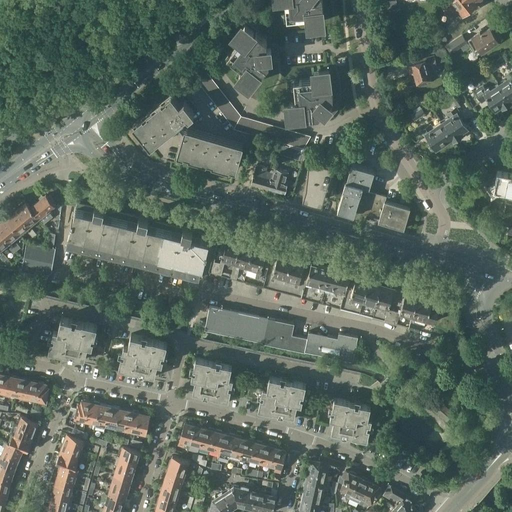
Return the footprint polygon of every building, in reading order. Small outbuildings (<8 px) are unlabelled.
[(284,0),(287,18),(287,19),(308,17),(308,23),(324,21),(322,8),(323,8),(322,0),(284,0)] [(440,0),(439,1),(446,9),(453,18),(462,11),(463,12),(476,2),(475,1),(476,0),(440,0)] [(387,1),(386,13),(397,13),(397,1),(387,1)] [(240,40),(227,56),(227,57),(243,70),(239,74),(251,84),(259,74),(260,74),(269,64),(269,58),(276,57),(275,46),(267,47),(267,41),(256,32),(255,33),(245,25),(235,37),(240,40)] [(481,52),(499,40),(498,38),(498,37),(496,34),(495,34),(491,27),(482,33),(482,32),(481,33),(480,32),(469,39),(473,45),(476,44),(481,52)] [(450,53),(468,42),(462,33),(444,44),(450,53)] [(434,49),(436,55),(420,60),(420,61),(408,64),(410,73),(415,72),(418,85),(427,83),(426,79),(431,78),(428,67),(437,65),(436,63),(448,59),(445,46),(434,49)] [(506,54),(495,61),(498,66),(509,59),(506,54)] [(197,80),(207,72),(203,68),(193,75),(197,80)] [(506,78),(499,82),(511,100),(511,99),(511,70),(504,75),(506,78)] [(329,71),(315,73),(314,73),(314,78),(294,81),(296,101),(290,102),(292,117),(305,116),(305,117),(319,116),(322,111),(329,116),(336,107),(329,102),(333,98),(332,84),(330,84),(329,71)] [(211,77),(207,72),(197,80),(201,85),(211,77)] [(215,82),(211,77),(201,85),(205,90),(215,82)] [(218,87),(215,82),(205,90),(208,95),(218,87)] [(511,101),(511,100),(499,82),(490,88),(489,86),(485,88),(483,85),(475,91),(481,101),(488,97),(495,109),(502,105),(503,107),(504,106),(506,107),(510,104),(511,102),(511,101)] [(463,83),(458,85),(463,93),(468,90),(463,83)] [(222,92),(218,87),(208,95),(212,99),(222,92)] [(458,91),(451,96),(458,106),(465,101),(458,91)] [(226,96),(222,92),(212,99),(216,104),(226,96)] [(179,103),(173,95),(171,93),(166,97),(167,98),(163,101),(162,100),(147,112),(148,113),(144,116),(143,115),(133,123),(135,125),(149,143),(151,145),(179,122),(183,128),(184,128),(178,149),(177,152),(184,154),(184,153),(189,154),(189,156),(207,161),(207,160),(212,161),(212,162),(230,168),(230,166),(236,168),(236,167),(237,167),(243,145),(244,142),(185,125),(181,121),(188,115),(189,116),(195,111),(192,108),(196,106),(190,98),(187,101),(185,98),(179,103)] [(230,101),(226,96),(216,104),(220,109),(230,101)] [(220,109),(223,114),(233,106),(230,101),(220,109)] [(237,111),(233,106),(223,114),(227,119),(237,111)] [(448,117),(441,121),(454,140),(455,139),(457,140),(460,137),(461,135),(462,134),(461,132),(467,127),(459,114),(460,113),(456,107),(445,113),(448,117)] [(415,120),(425,113),(422,108),(411,115),(415,120)] [(227,119),(234,128),(241,116),(237,111),(227,119)] [(240,130),(246,119),(241,116),(234,128),(240,130)] [(247,117),(246,119),(240,130),(245,132),(252,120),(247,117)] [(252,119),(252,120),(245,132),(251,133),(257,122),(252,119)] [(257,135),(263,123),(258,121),(257,122),(251,133),(257,135)] [(452,141),(454,140),(441,121),(433,126),(431,124),(422,130),(426,136),(427,135),(432,143),(432,144),(431,145),(431,146),(432,148),(432,149),(434,149),(435,149),(445,143),(446,145),(452,141)] [(264,122),(263,123),(257,135),(263,137),(269,125),(264,122)] [(268,138),(275,127),(270,124),(269,125),(263,137),(268,138)] [(275,126),(275,127),(268,138),(274,140),(280,129),(275,126)] [(280,141),(286,130),(281,127),(280,129),(274,140),(280,141)] [(287,129),(286,130),(280,141),(286,143),(292,132),(287,129)] [(293,131),(292,132),(286,143),(292,145),(298,134),(293,131)] [(298,132),(298,134),(292,145),(297,146),(304,135),(298,132)] [(297,146),(304,148),(310,136),(309,137),(304,134),(304,135),(297,146)] [(281,144),(278,152),(299,158),(301,150),(281,144)] [(303,194),(322,199),(323,196),(326,188),(330,189),(336,168),(332,167),(334,160),(310,153),(308,172),(307,181),(303,194)] [(385,200),(387,196),(381,194),(366,190),(368,185),(369,185),(374,169),(352,162),(350,167),(346,178),(345,178),(343,187),(344,187),(338,209),(354,214),(355,209),(370,213),(369,215),(374,216),(375,215),(380,216),(378,221),(404,228),(410,208),(385,200)] [(251,183),(268,188),(273,171),(274,172),(275,169),(276,164),(275,163),(273,171),(272,170),(269,172),(266,171),(267,167),(257,164),(251,183)] [(273,171),(268,188),(285,193),(285,192),(288,193),(291,184),(287,183),(289,177),(276,173),(278,164),(276,164),(275,169),(274,172),(273,171)] [(491,178),(483,183),(485,186),(493,198),(491,199),(489,201),(493,207),(492,210),(504,212),(506,203),(511,204),(511,173),(497,170),(496,175),(491,178)] [(39,199),(31,207),(39,217),(44,223),(53,216),(48,209),(54,204),(52,202),(54,201),(50,195),(48,196),(46,194),(43,196),(42,196),(39,198),(39,199)] [(20,207),(16,209),(29,225),(39,217),(31,207),(26,201),(25,202),(24,201),(18,205),(20,207)] [(72,215),(71,220),(73,221),(69,236),(201,268),(203,262),(206,251),(207,252),(208,248),(207,248),(207,246),(208,244),(209,238),(210,233),(193,229),(194,227),(184,225),(182,231),(179,230),(180,226),(148,218),(149,216),(139,214),(138,220),(134,219),(135,215),(104,207),(105,205),(95,203),(94,209),(90,208),(91,204),(77,201),(74,216),(72,215)] [(12,211),(5,216),(19,233),(29,225),(16,209),(13,212),(12,211)] [(0,222),(0,228),(9,241),(19,233),(5,216),(0,220),(0,222)] [(0,247),(0,248),(9,241),(0,228),(0,247)] [(45,245),(43,253),(54,255),(55,255),(56,248),(54,247),(54,243),(56,233),(49,231),(48,239),(48,240),(47,246),(45,245)] [(201,268),(69,236),(66,246),(67,246),(113,257),(147,265),(150,266),(198,278),(199,278),(201,268)] [(233,274),(242,243),(240,242),(240,241),(233,239),(232,240),(227,239),(220,262),(214,260),(212,268),(222,271),(224,264),(225,260),(234,263),(231,273),(233,274)] [(26,242),(21,270),(48,275),(51,273),(55,255),(54,255),(43,253),(45,245),(26,242)] [(248,267),(254,244),(246,242),(245,244),(242,243),(233,274),(235,274),(238,264),(248,267)] [(263,247),(254,244),(248,267),(257,270),(256,274),(254,280),(258,281),(260,275),(267,250),(262,249),(263,247)] [(276,275),(286,278),(292,256),(284,253),(283,255),(278,254),(271,278),(275,279),(276,275)] [(301,258),(292,256),(286,278),(296,281),(295,285),(298,286),(300,278),(305,261),(300,260),(301,258)] [(209,270),(232,277),(233,274),(231,273),(234,263),(225,260),(224,264),(222,271),(212,268),(214,260),(212,259),(209,270)] [(320,284),(326,285),(331,267),(318,263),(318,264),(312,263),(313,262),(312,261),(306,280),(320,284)] [(232,277),(244,280),(248,267),(238,264),(235,274),(233,274),(232,277)] [(256,274),(257,270),(248,267),(244,280),(269,287),(271,278),(260,275),(258,281),(254,280),(256,274)] [(326,285),(333,287),(345,291),(351,273),(350,272),(350,273),(344,271),(331,267),(326,285)] [(275,279),(271,278),(269,287),(282,290),(286,278),(276,275),(275,279)] [(353,298),(363,301),(370,278),(362,276),(361,278),(356,276),(351,293),(349,300),(352,302),(353,298)] [(296,281),(286,278),(282,290),(302,296),(306,280),(300,278),(298,286),(295,285),(296,281)] [(376,304),(382,284),(377,282),(378,280),(370,278),(363,301),(373,304),(371,307),(375,308),(376,305),(376,304)] [(320,284),(306,280),(302,296),(315,299),(320,284)] [(382,284),(376,304),(376,305),(385,307),(384,311),(387,312),(389,307),(394,288),(389,286),(390,284),(383,282),(382,284)] [(333,287),(326,285),(320,284),(315,299),(328,303),(333,287)] [(333,287),(328,303),(341,307),(345,291),(333,287)] [(341,307),(360,312),(363,301),(353,298),(352,302),(349,300),(351,293),(345,291),(341,307)] [(406,312),(413,314),(419,295),(417,294),(417,292),(413,291),(411,292),(406,291),(400,310),(406,312)] [(435,321),(436,318),(439,317),(440,312),(438,310),(439,307),(433,305),(435,300),(434,297),(431,296),(429,298),(419,295),(413,314),(427,319),(435,321)] [(360,312),(373,316),(375,308),(371,307),(373,304),(363,301),(360,312)] [(267,316),(210,304),(205,328),(262,340),(267,316)] [(373,316),(385,319),(387,312),(384,311),(385,307),(376,305),(375,308),(373,316)] [(406,312),(400,310),(389,307),(387,312),(385,319),(403,324),(406,312)] [(403,324),(418,328),(443,335),(447,321),(436,318),(435,321),(427,319),(413,314),(406,312),(403,324)] [(58,330),(54,329),(48,351),(63,355),(64,355),(64,354),(85,359),(88,345),(92,346),(97,324),(82,321),(61,316),(58,330)] [(305,350),(306,349),(308,337),(307,336),(292,333),(295,322),(267,316),(262,340),(262,341),(305,350)] [(358,336),(339,332),(338,337),(309,330),(307,336),(308,337),(306,349),(353,359),(358,336)] [(118,368),(134,372),(134,371),(155,376),(158,362),(162,363),(167,341),(152,338),(131,333),(128,347),(124,346),(118,368)] [(233,380),(229,379),(232,365),(211,361),(211,360),(196,357),(191,379),(195,380),(192,393),(192,394),(213,398),(213,399),(228,402),(233,380)] [(0,395),(4,396),(4,394),(7,382),(9,375),(0,372),(0,395)] [(7,382),(4,394),(9,395),(10,393),(15,394),(18,377),(9,375),(7,382)] [(273,414),(294,418),(297,404),(301,405),(306,383),(291,380),(270,376),(267,390),(263,389),(258,411),(273,414)] [(18,377),(15,394),(20,395),(20,398),(24,399),(24,397),(28,379),(18,377)] [(24,397),(24,399),(29,400),(29,397),(34,398),(38,381),(28,379),(24,397)] [(38,381),(34,398),(40,400),(39,404),(47,406),(48,397),(46,397),(49,386),(46,386),(46,383),(38,381)] [(372,420),(368,419),(371,405),(350,401),(350,400),(342,398),(335,397),(330,419),(334,420),(331,434),(352,438),(352,439),(367,442),(372,420)] [(72,406),(71,410),(77,411),(75,419),(85,421),(90,401),(89,401),(89,400),(84,399),(83,399),(82,399),(81,403),(79,402),(77,408),(72,406)] [(438,400),(433,406),(447,418),(452,412),(438,400)] [(90,401),(85,421),(95,424),(100,402),(95,401),(94,402),(90,401)] [(100,402),(95,424),(106,426),(110,405),(106,404),(106,403),(100,402)] [(110,405),(106,426),(115,428),(120,406),(114,405),(113,406),(110,405)] [(120,406),(115,428),(125,430),(128,416),(129,410),(126,409),(126,408),(120,406)] [(33,407),(31,412),(40,416),(42,410),(33,407)] [(128,416),(125,430),(135,433),(139,411),(134,410),(133,410),(129,410),(128,416)] [(139,411),(135,433),(140,434),(140,435),(145,436),(150,414),(146,413),(145,412),(139,411)] [(20,414),(19,419),(21,419),(19,424),(21,425),(36,430),(38,425),(37,425),(38,421),(20,414)] [(185,422),(179,443),(184,445),(184,442),(190,444),(193,434),(195,423),(189,421),(189,423),(185,422)] [(12,427),(11,432),(13,433),(31,440),(33,436),(34,436),(36,430),(21,425),(19,424),(17,423),(14,422),(12,427)] [(193,434),(190,444),(200,447),(201,442),(205,427),(202,426),(202,425),(195,423),(193,434)] [(74,427),(72,432),(82,436),(83,432),(84,431),(74,427)] [(201,442),(200,447),(210,449),(212,444),(215,429),(209,427),(209,428),(205,427),(201,442)] [(212,444),(210,449),(220,452),(224,436),(225,433),(222,432),(222,430),(215,429),(212,444)] [(9,442),(9,443),(23,448),(22,448),(24,449),(28,451),(28,450),(30,448),(31,445),(30,443),(31,442),(30,442),(31,440),(13,433),(9,442)] [(220,452),(219,455),(229,458),(229,457),(230,455),(232,448),(235,434),(229,433),(229,434),(225,433),(224,436),(220,452)] [(65,437),(64,442),(72,445),(81,448),(82,445),(84,445),(86,440),(67,434),(66,437),(65,437)] [(230,455),(229,457),(235,459),(239,460),(245,438),(242,437),(242,436),(235,434),(232,448),(230,455)] [(245,438),(239,460),(244,461),(244,459),(250,460),(251,458),(256,440),(249,438),(249,439),(245,438)] [(251,458),(250,460),(261,463),(266,444),(262,443),(262,442),(256,440),(251,458)] [(0,446),(0,450),(3,451),(20,458),(24,449),(22,448),(23,448),(9,443),(9,442),(5,441),(3,444),(1,444),(0,446)] [(62,448),(61,452),(79,458),(80,455),(79,454),(81,448),(72,445),(64,442),(61,448),(62,448)] [(120,444),(118,454),(137,460),(138,457),(139,457),(140,452),(139,452),(140,450),(120,444)] [(266,444),(261,463),(271,466),(271,463),(276,446),(269,444),(269,445),(266,444)] [(271,463),(271,466),(276,467),(275,470),(280,471),(280,470),(286,449),(282,448),(282,447),(276,446),(271,463)] [(0,464),(14,469),(15,467),(16,462),(18,463),(20,458),(3,451),(1,456),(0,455),(0,464)] [(58,456),(56,460),(57,461),(57,462),(62,464),(62,463),(75,468),(78,469),(79,468),(76,467),(78,461),(77,460),(77,459),(78,459),(79,458),(61,452),(60,455),(59,455),(59,456),(58,456)] [(118,454),(115,463),(116,463),(118,464),(135,469),(137,464),(136,463),(137,460),(118,454)] [(171,459),(169,464),(171,465),(186,469),(189,470),(193,460),(173,455),(172,459),(171,459)] [(328,465),(334,467),(332,474),(336,476),(341,462),(322,455),(321,459),(316,459),(316,458),(316,457),(316,456),(315,456),(314,456),(313,456),(312,456),(311,457),(311,458),(310,463),(309,464),(308,469),(326,473),(328,465)] [(60,467),(58,472),(59,472),(77,479),(80,469),(78,469),(75,468),(62,463),(62,464),(61,467),(60,467)] [(0,476),(0,477),(11,480),(13,475),(12,475),(14,471),(14,469),(0,464),(0,476)] [(113,469),(112,472),(131,479),(132,475),(133,475),(135,469),(118,464),(116,470),(113,469)] [(168,471),(166,474),(180,478),(186,480),(189,470),(186,469),(171,465),(169,464),(167,470),(168,471)] [(308,476),(307,479),(323,483),(329,484),(330,480),(325,479),(326,473),(308,469),(306,475),(308,476)] [(342,487),(348,490),(347,492),(345,496),(349,498),(351,494),(359,476),(356,474),(355,473),(351,471),(349,472),(350,472),(346,470),(343,476),(344,477),(344,478),(345,479),(343,484),(342,487)] [(56,477),(55,482),(73,487),(74,484),(76,484),(77,479),(59,472),(57,477),(56,477)] [(112,472),(110,478),(113,478),(112,483),(129,489),(131,483),(130,482),(131,479),(112,472)] [(164,484),(180,489),(182,484),(184,485),(186,480),(180,478),(166,474),(165,478),(164,478),(162,484),(164,484)] [(0,487),(0,488),(8,490),(9,486),(10,486),(11,480),(0,477),(0,476),(0,487)] [(351,494),(349,498),(359,503),(361,498),(363,495),(368,484),(369,481),(368,480),(368,478),(363,476),(362,477),(359,476),(351,494)] [(304,484),(303,490),(322,494),(323,488),(325,489),(328,489),(329,484),(323,483),(307,479),(306,484),(304,484)] [(273,481),(269,480),(268,484),(266,490),(262,509),(266,510),(266,511),(270,511),(271,511),(273,511),(276,494),(271,493),(271,491),(272,488),(273,481)] [(361,498),(359,503),(363,504),(365,500),(366,498),(372,501),(373,498),(377,500),(382,494),(379,493),(382,487),(378,485),(377,483),(373,481),(372,482),(369,481),(368,484),(363,495),(361,498)] [(53,493),(53,494),(72,500),(72,498),(73,495),(71,494),(73,487),(55,482),(53,488),(54,489),(53,493)] [(107,487),(106,492),(125,498),(126,494),(127,494),(129,489),(112,483),(110,488),(107,487)] [(245,507),(251,508),(256,488),(249,486),(249,484),(242,483),(241,486),(240,492),(243,497),(241,504),(245,505),(245,507)] [(162,490),(161,493),(180,498),(181,495),(179,494),(180,489),(164,484),(162,484),(160,489),(162,490)] [(222,490),(234,507),(238,505),(238,504),(241,504),(243,497),(240,492),(241,486),(234,484),(229,487),(229,486),(222,490)] [(419,507),(419,506),(418,505),(416,504),(414,504),(413,503),(413,502),(412,500),(413,498),(390,484),(384,494),(389,497),(391,494),(398,498),(396,501),(394,505),(402,511),(401,511),(418,511),(417,511),(418,509),(419,509),(419,508),(419,507)] [(0,487),(0,497),(6,500),(8,494),(7,494),(8,490),(0,488),(0,487)] [(266,490),(256,488),(251,508),(258,509),(258,508),(262,509),(266,490)] [(209,504),(209,505),(218,507),(221,511),(225,511),(227,511),(229,509),(230,510),(234,507),(222,490),(221,489),(214,493),(215,496),(211,498),(209,504)] [(302,501),(320,504),(322,494),(303,490),(302,496),(303,497),(302,501)] [(103,496),(101,501),(106,502),(123,508),(125,502),(124,501),(125,498),(106,492),(104,491),(103,496)] [(174,508),(175,508),(176,503),(178,504),(180,498),(161,493),(159,497),(158,497),(157,503),(174,508)] [(194,502),(198,503),(202,504),(204,495),(196,493),(194,502)] [(49,504),(48,506),(64,510),(67,511),(67,508),(70,509),(71,504),(71,502),(72,500),(53,494),(53,496),(52,497),(51,501),(50,501),(49,504)] [(301,504),(300,504),(300,505),(299,509),(300,510),(300,511),(304,511),(318,511),(319,509),(321,509),(322,505),(320,504),(302,501),(301,504)] [(101,506),(99,511),(101,511),(121,511),(123,508),(106,502),(104,507),(101,506)] [(174,511),(175,508),(174,508),(157,503),(155,509),(156,509),(155,511),(174,511)]
